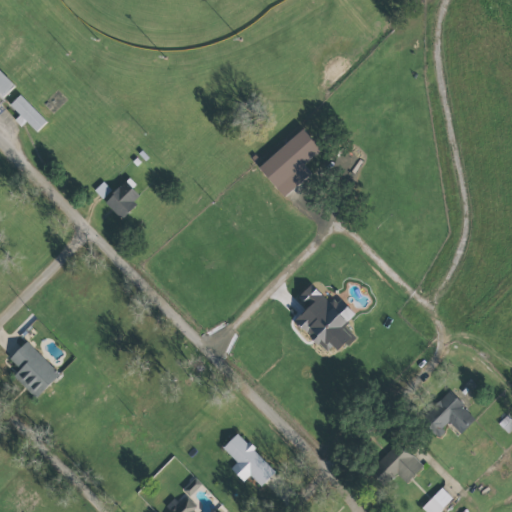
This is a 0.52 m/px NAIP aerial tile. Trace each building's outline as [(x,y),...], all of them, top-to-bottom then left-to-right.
[(0,96),(1,97),(13,85),(0,71),(0,96)] [(18,114),(16,116),(34,133),(46,121),(18,94),(8,104),(18,114)] [(302,164),(319,148),(301,128),(257,167),(283,196),(309,172),(302,164)] [(141,196),(125,180),(103,201),(118,217),(141,196)] [(101,198),(110,190),(102,181),(93,190),(101,198)] [(293,319),(326,354),(342,340),(347,345),(353,338),(341,325),(353,313),(338,297),(330,304),(310,283),(296,296),(307,307),(293,319)] [(19,369),(13,376),(35,397),(58,373),(24,341),(8,358),(19,369)] [(460,433),(475,417),(447,391),(419,421),(436,437),(448,423),(460,433)] [(497,423),(507,433),(511,428),(511,420),(506,414),(497,423)] [(236,432),(221,447),(235,462),(229,468),(242,481),(249,475),(259,486),(274,471),(236,432)] [(388,481),(395,474),(405,483),(421,466),(396,442),(373,466),(388,481)] [(200,483),(193,477),(182,490),(188,496),(200,483)] [(420,507),(425,511),(437,511),(451,498),(440,487),(420,507)] [(209,511),(193,511),(191,510),(196,506),(186,496),(176,507),(170,502),(165,507),(171,511),(170,511),(216,511),(213,509),(209,511)]
